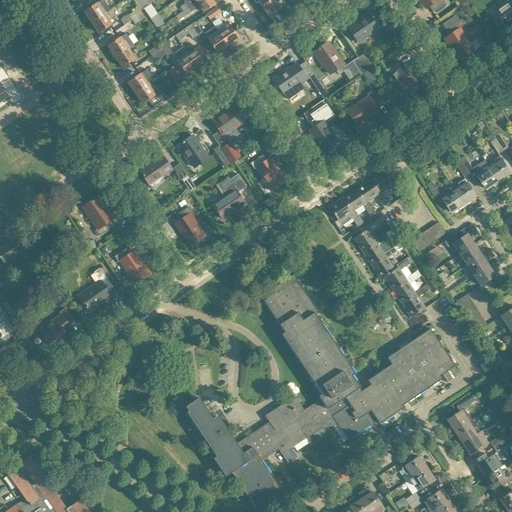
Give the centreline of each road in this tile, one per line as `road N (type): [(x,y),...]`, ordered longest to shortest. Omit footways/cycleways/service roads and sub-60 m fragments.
road 1 (residential): [(14,401),(182,281)]
road 2 (tertiary): [(178,511),(20,406)]
road 3 (residential): [(144,138),(49,0)]
road 4 (residential): [(182,281),(318,187)]
road 5 (residential): [(318,187),(453,94)]
road 6 (residential): [(424,427),(293,511)]
road 7 (residential): [(433,309),(467,363),(464,380),(428,403),(424,427)]
road 8 (residential): [(182,281),(104,164)]
road 9 (residential): [(318,187),(241,72)]
road 10 (residential): [(0,224),(104,164)]
